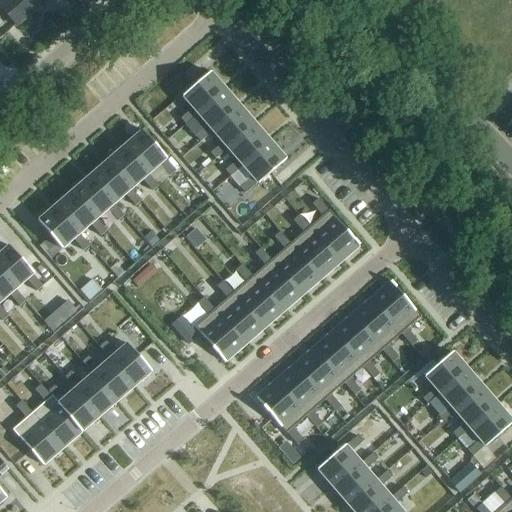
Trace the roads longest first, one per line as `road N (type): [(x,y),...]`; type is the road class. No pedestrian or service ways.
road 1 (residential): [(415,232),(90,511)]
road 2 (residential): [(415,232),(220,11)]
road 3 (residential): [(0,204),(220,11)]
road 4 (residential): [(511,165),(348,0)]
road 5 (residential): [(0,109),(129,0)]
road 6 (residential): [(511,346),(415,232)]
